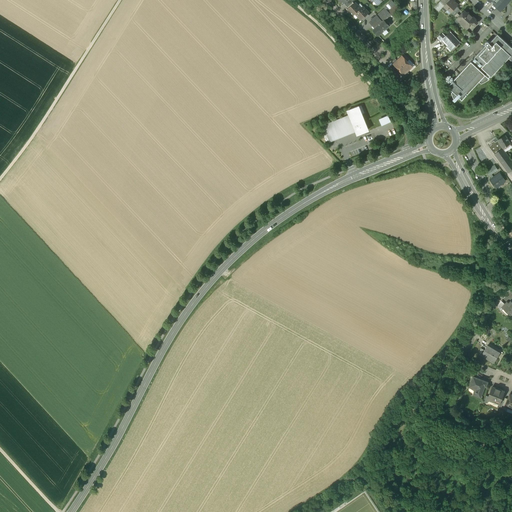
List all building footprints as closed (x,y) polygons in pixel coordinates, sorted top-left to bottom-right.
[(369,21),(375,29),(385,21),(392,15),(388,11),(396,5),(392,0),(384,7),(384,8),(369,21)] [(441,0),(437,4),(434,8),(438,12),(442,8),(449,0),(441,0)] [(453,2),(450,0),(449,0),(442,8),(445,12),(448,9),(451,12),(450,13),(451,13),(456,7),(458,5),(454,2),(453,2)] [(498,0),(494,4),(493,5),(500,11),(510,0),(498,0)] [(348,6),(346,8),(348,11),(354,4),(352,2),(348,6)] [(354,4),(348,11),(353,16),(355,14),(360,20),(362,18),(367,14),(368,12),(363,7),(361,9),(356,3),(354,4)] [(456,7),(451,13),(454,16),(457,14),(460,10),(456,7)] [(467,13),(466,13),(464,11),(459,16),(457,19),(456,20),(457,20),(457,19),(460,21),(459,22),(466,29),(475,20),(469,15),(470,15),(469,15),(467,13)] [(375,29),(374,30),(380,36),(390,26),(388,25),(390,23),(388,21),(386,22),(385,21),(375,29)] [(466,30),(465,30),(461,34),(467,39),(471,35),(465,30),(466,30)] [(453,37),(450,33),(445,37),(442,40),(451,50),(459,43),(453,37)] [(511,48),(497,35),(489,43),(488,42),(487,42),(486,42),(485,43),(485,44),(485,45),(474,58),(474,59),(473,60),(471,62),(471,61),(453,81),(449,85),(450,89),(452,91),(451,92),(452,94),(452,96),(453,98),(454,100),(455,101),(459,98),(460,98),(462,100),(466,95),(467,94),(479,82),(481,83),(482,83),(484,82),(487,81),(489,79),(488,78),(490,76),(491,77),(508,58),(511,61),(511,60),(511,48)] [(397,61),(394,64),(404,74),(407,72),(412,67),(402,56),(397,61)] [(366,126),(358,107),(348,111),(350,115),(356,130),(358,135),(368,130),(366,126)] [(350,115),(324,126),(326,131),(323,132),(327,142),(356,130),(350,115)] [(390,115),(380,119),(383,125),(393,122),(390,115)] [(510,143),(505,135),(498,140),(502,148),(510,143)] [(498,140),(489,146),(494,154),(502,148),(498,140)] [(494,154),(508,173),(511,169),(511,161),(502,148),(494,154)] [(494,165),(491,167),(492,168),(486,172),(489,176),(497,170),(494,165)] [(500,174),(494,179),(493,177),(490,180),(496,188),(505,181),(500,174)] [(501,301),(497,307),(500,310),(502,308),(503,309),(506,306),(505,305),(501,301)] [(505,305),(506,306),(503,309),(510,316),(511,313),(511,302),(511,301),(508,304),(507,303),(505,305)] [(499,354),(487,346),(484,351),(481,356),(485,359),(486,358),(493,362),(495,358),(496,359),(499,354)] [(487,383),(473,377),(469,387),(476,390),(474,396),(480,398),(485,387),(487,383)] [(504,392),(492,387),(490,392),(490,393),(489,397),(487,401),(488,401),(499,405),(501,401),(504,392)] [(507,400),(505,399),(503,402),(502,406),(507,409),(508,406),(510,401),(507,400)]
